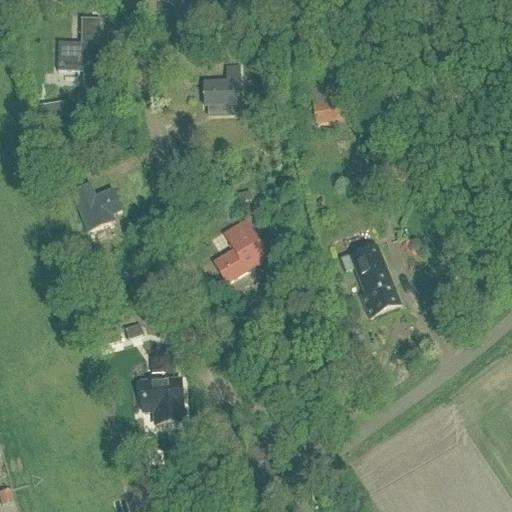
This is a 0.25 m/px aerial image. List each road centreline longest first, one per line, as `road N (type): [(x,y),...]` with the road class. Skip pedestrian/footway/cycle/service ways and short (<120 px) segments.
road 1 (track): [(315,469),(204,379),(183,323),(171,227),(121,0)]
road 2 (track): [(295,147),(317,252),(373,242),(386,251),(421,326),(460,366)]
road 3 (unclassified): [(260,511),(511,325)]
